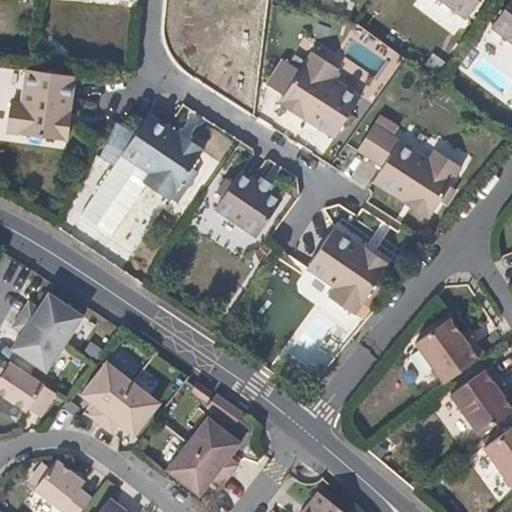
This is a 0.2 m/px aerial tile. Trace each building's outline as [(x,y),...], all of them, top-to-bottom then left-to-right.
[(437,0),(463,20),(478,0),(437,0)] [(511,0),(509,0),(489,28),(511,44),(511,0)] [(336,69),(310,52),(298,70),(288,85),(281,96),(310,114),(306,121),(332,138),(359,95),(331,77),(336,69)] [(298,70),(290,65),(281,80),(288,85),(298,70)] [(74,76),(22,69),(17,103),(7,102),(3,133),(24,136),(42,138),(56,140),(59,110),(69,112),(74,76)] [(310,114),(281,96),(277,103),(306,121),(310,114)] [(69,112),(59,110),(56,140),(66,141),(69,112)] [(179,134),(149,113),(120,155),(148,174),(142,182),(168,200),(181,182),(190,168),(198,156),(175,140),(179,134)] [(431,159),(375,124),(358,150),(384,167),(374,182),(405,202),(409,196),(434,212),(441,201),(450,186),(462,168),(436,150),(431,159)] [(203,150),(179,134),(175,140),(198,156),(203,150)] [(42,138),(24,136),(24,143),(41,145),(42,138)] [(197,172),(190,168),(181,182),(187,186),(197,172)] [(259,182),(241,170),(232,183),(223,198),(215,210),(257,238),(283,199),(270,190),(259,182)] [(273,186),(261,178),(259,182),(270,190),(273,186)] [(232,183),(228,180),(219,195),(223,198),(232,183)] [(458,191),(450,186),(441,201),(448,206),(458,191)] [(434,212),(409,196),(405,202),(430,218),(434,212)] [(365,248),(336,228),(307,269),(335,288),(329,297),(355,314),(385,271),(362,254),(365,248)] [(389,264),(365,248),(362,254),(385,271),(389,264)] [(21,313),(66,343),(84,314),(50,291),(40,305),(30,299),(21,313)] [(66,343),(21,313),(15,324),(24,331),(14,346),(49,369),(66,343)] [(461,332),(450,317),(414,341),(442,382),(483,353),(474,339),(469,343),(461,332)] [(474,339),(467,329),(461,332),(469,343),(474,339)] [(11,364),(4,360),(0,366),(0,374),(2,376),(11,364)] [(56,392),(12,362),(11,364),(2,376),(0,378),(0,390),(27,410),(29,407),(41,415),(56,392)] [(90,414),(101,423),(133,382),(107,362),(82,393),(97,405),(90,414)] [(501,379),(490,364),(450,392),(479,434),(511,411),(511,406),(503,394),(495,384),(501,379)] [(508,389),(501,379),(495,384),(503,394),(508,389)] [(212,392),(196,380),(188,391),(200,400),(199,402),(203,404),(212,392)] [(133,382),(101,423),(112,431),(119,422),(133,433),(158,401),(133,382)] [(206,406),(216,413),(225,400),(215,393),(206,406)] [(226,420),(234,407),(225,400),(216,413),(226,420)] [(234,407),(226,420),(234,425),(242,414),(234,407)] [(188,443),(230,476),(238,465),(229,458),(241,442),(208,417),(188,443)] [(511,425),(483,446),(511,489),(511,488),(511,425)] [(230,476),(188,443),(168,469),(201,494),(212,481),(221,488),(230,476)] [(85,480),(58,459),(35,487),(67,511),(79,511),(91,497),(79,488),(85,480)] [(343,511),(318,492),(302,511),(343,511)] [(129,511),(110,498),(104,507),(99,511),(129,511)]
